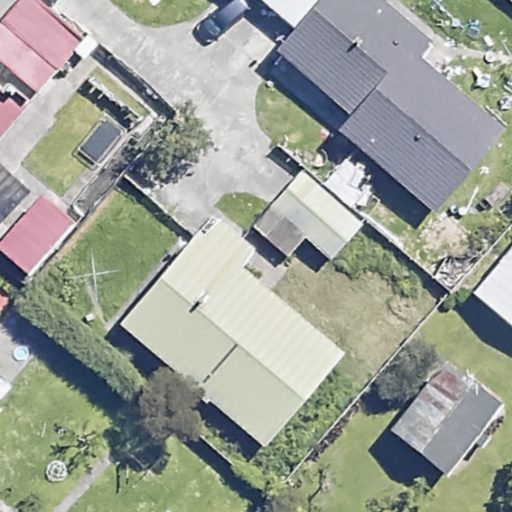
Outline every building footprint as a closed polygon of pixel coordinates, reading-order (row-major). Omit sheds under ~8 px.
[(83,39),(36,0),(13,0),(0,16),(0,65),(36,95),(83,39)] [(251,0),(288,32),(274,49),(347,111),(335,126),(430,208),(497,131),(412,58),(425,44),(373,0),(251,0)] [(0,131),(17,111),(0,97),(0,131)] [(360,222),(295,171),(266,208),(332,259),(360,222)] [(70,224),(32,196),(0,240),(0,255),(31,278),(70,224)] [(255,242),(213,208),(115,326),(261,447),(338,354),(234,268),(255,242)] [(511,240),(467,295),(511,333),(511,240)] [(0,398),(27,366),(0,343),(0,398)] [(496,405),(437,362),(385,434),(444,477),(496,405)]
